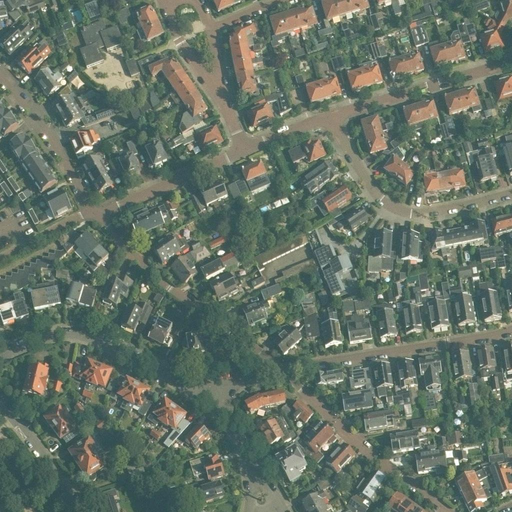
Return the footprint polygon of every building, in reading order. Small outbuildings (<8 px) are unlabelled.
[(8,0),(12,5),(17,11),(22,7),(26,8),(27,9),(29,15),(39,11),(36,4),(34,5),(32,0),(8,0)] [(42,2),(40,0),(32,0),(34,5),(36,4),(39,11),(45,9),(43,2),(42,2)] [(57,7),(54,0),(46,0),(51,9),(57,7)] [(212,0),(218,13),(234,6),(241,3),(239,0),(212,0)] [(352,14),(347,0),(337,0),(334,1),(339,18),(352,14)] [(365,0),(347,0),(352,14),(368,9),(365,0)] [(398,8),(396,1),(398,0),(390,0),(392,4),(391,4),(393,10),(394,17),(401,15),(398,8)] [(429,0),(431,5),(432,10),(437,8),(435,0),(429,0)] [(496,20),(499,22),(498,24),(504,27),(508,18),(511,16),(511,0),(507,0),(499,3),(500,7),(495,17),(496,20)] [(9,1),(5,4),(11,12),(15,9),(9,1)] [(339,18),(334,1),(322,5),(327,22),(339,18)] [(489,9),(487,2),(475,6),(478,13),(489,9)] [(88,22),(101,17),(95,4),(83,9),(88,22)] [(140,25),(156,19),(151,7),(131,15),(135,24),(139,22),(140,25)] [(311,8),(298,12),(294,13),(300,30),(317,25),(311,8)] [(116,13),(121,25),(127,23),(125,18),(130,16),(127,9),(116,13)] [(18,12),(16,13),(12,16),(16,22),(22,17),(18,12)] [(300,30),(294,13),(283,17),(288,34),(300,30)] [(378,21),(376,15),(369,17),(374,32),(380,30),(378,21)] [(270,20),(275,38),(272,39),(273,42),(271,43),(273,49),(279,46),(278,43),(283,42),(282,40),(288,38),(287,34),(288,34),(283,17),(270,20)] [(163,36),(156,19),(140,25),(147,43),(163,36)] [(70,21),(61,24),(62,29),(72,27),(70,21)] [(102,21),(80,30),(87,49),(80,51),(86,69),(103,62),(97,45),(103,43),(107,52),(124,45),(117,27),(106,31),(102,21)] [(485,52),(502,47),(499,36),(504,27),(498,24),(497,24),(492,21),(488,27),(489,31),(493,33),(492,34),(481,37),(485,52)] [(0,46),(4,51),(30,26),(27,23),(21,28),(20,26),(15,32),(13,30),(0,42),(0,46)] [(349,31),(347,24),(341,26),(343,32),(349,31)] [(473,24),(465,27),(468,39),(476,36),(473,24)] [(447,64),(465,59),(460,44),(462,44),(463,45),(470,43),(468,39),(465,27),(464,25),(457,27),(459,32),(453,34),(451,38),(453,44),(442,48),(447,64)] [(9,57),(25,42),(30,37),(27,34),(33,29),(30,26),(4,51),(9,57)] [(253,47),(254,46),(252,35),(256,33),(253,26),(228,37),(231,51),(247,48),(253,47)] [(423,26),(416,28),(422,46),(428,44),(423,26)] [(422,46),(416,28),(410,30),(416,47),(422,46)] [(61,32),(53,35),(58,45),(65,42),(61,32)] [(131,33),(125,36),(127,41),(133,39),(131,33)] [(41,50),(44,48),(47,43),(43,40),(37,46),(36,45),(32,50),(30,48),(15,63),(22,69),(41,50)] [(434,68),(447,64),(442,48),(439,49),(437,42),(428,45),(434,68)] [(381,58),(379,53),(376,43),(370,45),(374,60),(381,58)] [(41,50),(22,69),(29,76),(50,54),(44,48),(41,50)] [(247,48),(231,51),(234,66),(250,63),(250,61),(247,48)] [(406,76),(423,71),(418,55),(401,60),(406,76)] [(155,64),(152,57),(138,63),(140,70),(155,64)] [(250,63),(234,66),(236,78),(253,75),(251,66),(263,64),(262,59),(250,61),(250,63)] [(181,72),(173,60),(149,70),(152,77),(162,73),(168,82),(181,72)] [(393,80),(406,76),(401,60),(388,64),(393,80)] [(360,72),(365,89),(382,84),(377,67),(360,72)] [(41,89),(62,73),(58,69),(50,75),(48,72),(35,81),(41,89)] [(66,80),(70,84),(79,76),(75,72),(66,80)] [(190,85),(181,72),(168,82),(176,94),(190,85)] [(352,93),(365,89),(360,72),(347,76),(352,93)] [(62,73),(41,89),(48,97),(60,88),(58,84),(66,78),(62,73)] [(236,78),(240,95),(256,92),(253,75),(236,78)] [(298,89),(305,87),(302,76),(295,78),(298,89)] [(511,79),(495,84),(500,100),(511,96),(511,101),(511,102),(511,101),(511,79)] [(323,101),(340,96),(335,80),(319,85),(323,101)] [(190,85),(176,94),(171,97),(178,108),(183,105),(197,95),(190,85)] [(310,105),(323,101),(319,85),(305,89),(310,105)] [(58,100),(71,93),(68,87),(57,97),(58,100)] [(265,98),(276,95),(275,92),(270,93),(269,89),(263,90),(265,98)] [(474,91),(459,95),(457,95),(462,112),(474,108),(475,113),(480,112),(474,91)] [(76,101),(72,95),(63,100),(54,105),(60,117),(83,104),(95,97),(93,92),(80,99),(76,101)] [(150,95),(153,109),(160,104),(153,93),(150,95)] [(276,95),(265,98),(263,98),(253,102),(255,108),(267,103),(268,103),(277,102),(280,116),(291,111),(286,94),(276,95)] [(197,95),(183,105),(188,112),(183,116),(179,130),(182,135),(193,128),(195,127),(193,125),(198,121),(196,117),(207,110),(197,95)] [(444,99),(449,116),(462,112),(457,95),(444,99)] [(484,101),(487,112),(494,110),(490,99),(484,101)] [(142,116),(153,109),(145,100),(138,110),(142,116)] [(432,103),(417,107),(416,108),(421,124),(437,119),(432,103)] [(86,108),(83,104),(60,117),(67,128),(81,120),(77,113),(86,108)] [(266,106),(248,114),(254,127),(272,119),(266,106)] [(416,108),(402,112),(409,134),(422,130),(421,124),(416,108)] [(0,126),(11,118),(4,109),(0,112),(0,126)] [(111,111),(97,116),(99,122),(115,116),(111,111)] [(0,135),(3,140),(18,127),(11,118),(0,126),(0,135)] [(453,128),(450,118),(444,120),(446,124),(448,134),(453,133),(452,129),(453,128)] [(144,127),(141,119),(134,122),(137,129),(144,127)] [(366,139),(382,134),(377,119),(361,124),(366,139)] [(448,134),(446,124),(439,126),(443,141),(445,141),(446,146),(451,145),(450,142),(451,141),(448,134)] [(152,128),(148,132),(153,139),(157,135),(152,128)] [(182,135),(167,145),(170,150),(182,144),(183,147),(194,142),(195,144),(199,142),(202,150),(221,142),(215,128),(197,136),(193,128),(182,135)] [(496,139),(504,136),(509,135),(507,129),(494,133),(496,139)] [(98,144),(97,141),(100,140),(98,135),(95,136),(93,131),(70,141),(77,160),(85,157),(84,153),(92,149),(91,147),(98,144)] [(382,134),(366,139),(370,154),(386,149),(382,134)] [(404,137),(405,143),(414,140),(412,134),(404,137)] [(398,148),(405,143),(403,135),(390,144),(394,151),(398,148)] [(15,157),(31,146),(25,136),(8,147),(15,157)] [(146,160),(150,169),(153,167),(154,168),(167,162),(159,145),(158,145),(156,140),(144,146),(149,159),(146,160)] [(477,144),(479,150),(488,147),(486,141),(477,144)] [(306,161),(308,160),(310,164),(325,157),(320,144),(316,143),(311,145),(310,142),(302,146),(302,147),(288,153),(293,164),(305,159),(306,161)] [(471,156),(473,155),(469,142),(463,143),(467,157),(471,156)] [(117,159),(119,163),(127,180),(140,174),(137,169),(138,168),(133,157),(137,155),(132,143),(127,145),(130,153),(117,159)] [(21,166),(38,155),(31,146),(15,157),(21,166)] [(511,175),(511,153),(510,147),(502,150),(509,176),(511,175)] [(398,148),(394,151),(390,154),(383,158),(382,159),(383,159),(388,166),(384,171),(395,179),(404,167),(400,164),(404,159),(398,148)] [(482,153),(489,181),(497,179),(492,158),(495,157),(493,150),(482,153)] [(482,153),(473,155),(471,156),(473,163),(475,163),(480,183),(489,181),(482,153)] [(28,176),(44,165),(38,155),(21,166),(28,176)] [(178,159),(182,166),(188,163),(185,156),(178,159)] [(88,176),(103,168),(101,165),(102,164),(99,158),(83,167),(88,176)] [(320,170),(326,166),(323,161),(317,165),(320,170)] [(449,175),(442,176),(439,162),(433,163),(436,177),(439,192),(452,190),(449,175)] [(266,176),(261,164),(242,173),(247,184),(252,182),(255,188),(260,186),(257,180),(266,176)] [(320,170),(310,177),(309,175),(303,179),(305,182),(301,185),(305,191),(306,190),(334,171),(329,164),(326,166),(320,170)] [(404,167),(395,179),(405,187),(414,175),(411,172),(413,169),(406,164),(404,167)] [(422,172),(425,167),(420,164),(417,169),(422,172)] [(34,185),(51,174),(44,165),(28,176),(34,185)] [(425,167),(422,172),(427,175),(430,169),(425,167)] [(103,168),(88,176),(93,185),(108,177),(108,176),(103,168)] [(108,177),(93,185),(99,194),(104,191),(105,194),(111,190),(110,188),(115,185),(111,179),(119,175),(117,171),(114,173),(108,176),(108,177)] [(338,178),(334,171),(306,190),(311,196),(317,192),(338,178)] [(462,172),(449,175),(452,190),(465,187),(462,172)] [(41,195),(57,184),(51,174),(34,185),(41,195)] [(436,177),(423,179),(426,195),(439,192),(436,177)] [(15,184),(11,178),(7,181),(11,187),(15,184)] [(235,184),(241,196),(248,193),(243,180),(235,184)] [(220,182),(210,186),(220,208),(224,206),(222,200),(227,197),(220,182)] [(8,190),(4,183),(0,185),(0,186),(4,192),(8,190)] [(20,191),(15,184),(11,187),(16,193),(20,191)] [(241,198),(241,196),(235,184),(227,187),(234,201),(240,197),(241,198)] [(220,208),(210,186),(200,191),(206,206),(210,205),(211,207),(213,206),(215,211),(220,208)] [(329,215),(351,200),(343,187),(327,198),(323,193),(316,198),(306,203),(311,211),(318,207),(325,217),(329,215)] [(12,196),(8,190),(4,192),(8,198),(12,196)] [(26,200),(32,196),(27,190),(22,194),(26,200)] [(49,210),(66,201),(61,190),(43,200),(49,210)] [(26,200),(22,194),(18,197),(22,203),(26,200)] [(200,206),(195,197),(190,199),(195,208),(200,206)] [(72,211),(66,201),(49,210),(54,220),(72,211)] [(173,212),(174,211),(180,208),(179,205),(177,201),(157,209),(148,214),(146,210),(134,216),(136,219),(130,222),(134,230),(167,215),(166,213),(173,210),(173,212)] [(167,215),(134,230),(137,238),(164,225),(164,227),(171,223),(171,222),(178,219),(174,211),(173,212),(173,210),(166,213),(167,215)] [(336,226),(339,231),(347,225),(351,232),(367,221),(360,210),(336,226)] [(341,216),(334,220),(336,224),(343,220),(341,216)] [(511,216),(502,219),(506,234),(511,232),(511,216)] [(506,234),(502,219),(491,222),(495,237),(506,234)] [(470,227),(470,229),(473,247),(482,245),(482,243),(487,242),(484,224),(470,227)] [(473,247),(470,229),(456,231),(459,247),(469,245),(470,247),(473,247)] [(315,230),(312,231),(308,232),(306,233),(309,241),(318,237),(318,236),(318,237),(315,230)] [(459,247),(456,231),(442,234),(446,257),(450,256),(449,249),(459,247)] [(446,257),(442,234),(442,232),(427,235),(431,253),(441,251),(442,257),(446,257)] [(76,234),(63,246),(62,247),(64,251),(67,255),(76,247),(86,258),(97,247),(86,235),(81,239),(76,234)] [(305,246),(309,244),(305,234),(300,237),(305,246)] [(381,271),(384,234),(375,234),(375,247),(373,248),(373,252),(374,253),(374,259),(368,259),(368,273),(381,274),(381,271)] [(392,235),(384,234),(381,271),(392,272),(392,261),(395,261),(395,254),(391,253),(392,235)] [(157,258),(180,242),(176,235),(171,239),(170,238),(152,251),(157,258)] [(193,252),(189,254),(192,259),(196,264),(211,257),(207,251),(210,249),(210,250),(231,241),(229,235),(208,245),(202,248),(193,252)] [(409,262),(411,236),(402,236),(402,237),(400,236),(400,242),(402,242),(401,249),(399,249),(399,255),(401,255),(401,258),(396,257),(396,264),(403,265),(403,262),(409,262)] [(419,237),(411,236),(409,262),(418,263),(418,258),(422,258),(423,249),(418,249),(419,237)] [(305,246),(300,237),(296,239),(300,248),(305,246)] [(300,248),(296,239),(291,241),(295,250),(300,248)] [(180,242),(157,258),(162,265),(180,252),(181,254),(189,249),(183,240),(181,242),(180,242)] [(295,250),(291,241),(286,243),(290,253),(295,250)] [(193,252),(202,248),(199,242),(191,246),(193,252)] [(286,243),(281,246),(286,255),(290,253),(286,243)] [(281,246),(277,248),(281,257),(286,255),(281,246)] [(97,247),(86,258),(88,260),(84,263),(101,280),(101,281),(100,283),(105,285),(110,275),(101,265),(108,258),(97,247)] [(277,248),(272,250),(276,259),(281,257),(277,248)] [(333,271),(324,274),(333,296),(343,292),(337,276),(352,270),(348,258),(337,262),(332,248),(316,255),(322,269),(330,265),(333,271)] [(272,250),(267,252),(271,262),(276,259),(272,250)] [(496,262),(495,253),(494,250),(479,253),(481,264),(496,262)] [(64,251),(61,253),(60,261),(68,256),(67,255),(64,251)] [(267,252),(262,255),(267,264),(271,262),(267,252)] [(501,252),(495,253),(496,262),(496,263),(498,269),(498,270),(506,269),(503,252),(501,252)] [(192,259),(189,254),(183,257),(184,258),(171,268),(179,278),(181,277),(185,283),(197,274),(188,262),(192,259)] [(236,254),(220,262),(202,271),(201,271),(200,271),(206,282),(206,281),(224,272),(224,273),(241,264),(236,254)] [(267,264),(262,255),(257,257),(262,266),(263,266),(267,264)] [(257,257),(253,259),(255,265),(259,272),(264,269),(263,266),(262,266),(257,257)] [(255,265),(253,259),(242,265),(244,270),(255,265)] [(316,259),(310,262),(314,272),(320,270),(317,261),(316,259)] [(36,261),(36,265),(34,273),(35,273),(41,274),(46,275),(47,270),(41,269),(42,262),(36,261)] [(310,262),(305,264),(309,274),(314,272),(310,262)] [(305,264),(300,266),(304,276),(309,274),(305,264)] [(300,266),(296,267),(300,277),(304,276),(300,266)] [(470,267),(472,278),(472,280),(479,279),(477,266),(470,267)] [(300,277),(296,267),(291,269),(291,270),(295,279),(300,277)] [(470,267),(469,267),(463,268),(457,269),(459,281),(472,278),(470,267)] [(295,279),(291,270),(286,272),(290,281),(295,279)] [(290,281),(286,272),(282,274),(283,278),(285,283),(290,281)] [(420,289),(420,292),(429,291),(426,274),(418,276),(420,289)] [(214,294),(239,281),(237,277),(231,280),(229,275),(210,284),(214,294)] [(285,283),(283,278),(274,282),(276,287),(285,283)] [(264,284),(261,279),(250,284),(253,289),(264,284)] [(84,290),(87,282),(80,280),(78,289),(71,287),(66,303),(79,307),(84,290)] [(119,286),(111,283),(110,283),(102,302),(116,307),(121,294),(127,296),(132,284),(121,280),(119,286)] [(239,281),(214,294),(219,303),(238,293),(235,289),(241,286),(239,281)] [(48,309),(61,306),(57,289),(55,290),(54,283),(43,285),(48,309)] [(105,285),(100,283),(97,290),(103,293),(105,285)] [(450,300),(448,286),(447,284),(441,284),(444,298),(435,299),(440,330),(448,328),(444,301),(450,300)] [(460,289),(466,325),(474,324),(470,299),(468,299),(467,294),(464,295),(462,284),(460,284),(460,289)] [(487,285),(492,321),(501,320),(495,284),(487,285)] [(511,312),(511,284),(505,286),(506,293),(503,293),(504,299),(507,298),(509,313),(511,312)] [(34,312),(47,309),(48,309),(43,285),(36,287),(38,293),(31,295),(34,312)] [(395,299),(394,286),(393,285),(379,290),(381,295),(386,293),(387,295),(387,294),(388,297),(381,298),(382,303),(388,302),(389,303),(396,302),(395,299)] [(466,325),(460,289),(455,290),(454,285),(448,286),(450,300),(450,302),(454,302),(458,327),(466,325)] [(492,321),(487,285),(478,286),(484,323),(492,321)] [(278,286),(276,287),(260,293),(264,302),(282,295),(278,286)] [(420,292),(420,289),(413,290),(413,294),(408,295),(409,303),(414,334),(422,332),(418,308),(423,307),(420,292)] [(97,294),(84,290),(79,307),(92,311),(97,294)] [(8,300),(9,302),(16,322),(29,318),(23,302),(24,300),(23,295),(22,292),(7,297),(8,300)] [(322,308),(330,305),(325,293),(317,296),(322,308)] [(307,317),(316,314),(314,294),(299,299),(304,312),(305,312),(307,317)] [(159,305),(163,298),(158,295),(154,302),(159,305)] [(357,298),(354,299),(356,312),(371,310),(369,296),(357,298)] [(440,330),(435,299),(427,301),(431,331),(440,330)] [(16,322),(9,302),(2,304),(3,308),(0,309),(0,317),(3,327),(16,322)] [(246,320),(269,311),(266,303),(261,306),(260,305),(243,312),(246,320)] [(414,334),(409,303),(401,304),(406,335),(414,334)] [(134,333),(138,323),(144,326),(151,310),(139,304),(136,311),(129,308),(121,327),(134,333)] [(380,339),(396,337),(392,312),(391,305),(375,308),(380,339)] [(280,306),(269,311),(246,320),(245,320),(247,327),(249,327),(249,328),(260,324),(261,326),(266,324),(265,322),(284,315),(280,306)] [(327,310),(333,347),(341,346),(341,343),(343,342),(342,333),(339,333),(338,323),(337,324),(335,309),(327,310)] [(333,347),(327,310),(322,312),(325,326),(322,326),(325,348),(333,347)] [(316,314),(307,317),(303,319),(305,328),(317,323),(316,314)] [(168,348),(172,341),(167,338),(169,334),(163,331),(166,324),(153,317),(149,325),(154,328),(149,339),(163,347),(163,346),(168,348)] [(363,321),(362,317),(357,318),(360,343),(371,341),(368,320),(363,321)] [(360,343),(357,318),(351,319),(352,323),(347,324),(347,329),(350,344),(360,343)] [(173,336),(179,338),(181,339),(188,325),(181,322),(173,336)] [(317,323),(305,328),(306,339),(319,338),(317,323)] [(278,350),(296,334),(291,328),(273,344),(278,350)] [(296,334),(278,350),(284,356),(302,340),(296,334)] [(203,356),(210,355),(208,343),(202,344),(201,336),(187,339),(186,339),(184,342),(185,346),(188,348),(189,348),(191,361),(199,359),(198,356),(203,355),(203,356)] [(511,358),(510,347),(502,349),(503,355),(500,355),(501,360),(504,360),(504,365),(500,365),(502,375),(504,375),(506,383),(511,381),(511,358)] [(502,375),(497,376),(493,350),(485,351),(489,377),(494,376),(495,380),(491,381),(493,392),(504,390),(502,375)] [(489,377),(485,351),(477,353),(481,378),(481,380),(483,380),(489,379),(489,377)] [(468,354),(460,355),(464,381),(472,379),(468,354)] [(464,381),(460,355),(451,357),(455,382),(464,381)] [(423,378),(439,375),(441,375),(438,359),(419,362),(421,378),(423,378)] [(92,386),(100,367),(88,362),(85,369),(76,365),(73,378),(80,381),(80,379),(88,382),(84,390),(82,396),(86,398),(89,392),(92,386)] [(411,393),(413,405),(418,404),(416,391),(414,391),(414,389),(417,388),(413,363),(405,364),(410,393),(411,393)] [(396,397),(392,398),(393,403),(387,404),(387,410),(400,408),(404,407),(409,406),(413,405),(411,393),(410,393),(405,364),(397,365),(401,391),(401,393),(396,394),(396,397)] [(30,368),(27,381),(47,386),(48,381),(46,380),(48,372),(47,372),(48,367),(42,366),(41,371),(30,368)] [(66,366),(64,377),(71,378),(73,367),(66,366)] [(112,373),(100,367),(92,386),(97,388),(97,386),(105,389),(112,373)] [(390,393),(389,389),(392,388),(389,367),(381,368),(385,396),(387,404),(393,403),(392,398),(392,396),(388,397),(387,393),(390,393)] [(385,396),(381,368),(373,369),(376,391),(380,390),(381,395),(383,394),(384,397),(385,396)] [(373,386),(370,369),(352,372),(353,380),(354,388),(366,387),(373,386)] [(343,383),(341,373),(314,377),(316,387),(343,383)] [(441,388),(439,375),(423,378),(426,390),(427,393),(429,394),(439,392),(440,390),(440,388),(441,388)] [(481,380),(481,378),(476,379),(477,387),(478,393),(485,392),(483,380),(481,380)] [(115,385),(116,383),(111,380),(107,390),(111,393),(115,385)] [(115,385),(111,393),(109,398),(116,402),(119,396),(125,400),(120,409),(125,412),(138,386),(127,380),(122,389),(115,385)] [(354,388),(353,380),(345,381),(346,392),(354,390),(354,388)] [(47,386),(27,381),(24,394),(35,396),(33,401),(39,403),(41,398),(43,390),(45,391),(47,386)] [(150,392),(138,386),(125,412),(130,414),(134,405),(141,408),(138,414),(144,418),(152,405),(145,401),(150,392)] [(367,392),(342,397),(344,413),(372,409),(370,399),(375,398),(373,386),(366,387),(367,392)] [(478,393),(477,387),(467,388),(470,409),(480,407),(478,393)] [(283,393),(266,396),(270,413),(269,407),(285,404),(283,393)] [(259,398),(259,397),(245,405),(246,406),(243,408),(247,415),(249,414),(250,415),(258,411),(266,414),(270,413),(266,396),(259,398)] [(163,425),(175,409),(165,401),(156,413),(154,411),(148,420),(156,426),(159,422),(163,425)] [(299,420),(305,425),(313,417),(299,404),(293,410),(297,413),(292,417),(297,422),(299,420)] [(284,413),(289,408),(286,405),(281,410),(284,413)] [(82,408),(76,412),(79,417),(85,412),(82,408)] [(52,430),(69,418),(65,414),(64,415),(59,409),(45,419),(52,430)] [(185,417),(175,409),(163,425),(167,428),(169,426),(175,431),(185,417)] [(365,425),(392,420),(391,413),(384,414),(363,417),(365,425)] [(72,423),(69,418),(52,430),(60,441),(75,430),(70,424),(72,423)] [(270,446),(281,440),(284,445),(291,441),(295,438),(293,434),(288,436),(284,428),(285,428),(280,419),(273,423),(272,420),(259,427),(261,430),(270,446)] [(108,425),(104,420),(96,425),(99,431),(108,425)] [(366,433),(387,430),(387,429),(394,428),(392,420),(365,425),(366,433)] [(411,422),(412,430),(427,428),(426,420),(411,422)] [(309,449),(327,430),(321,424),(320,426),(317,423),(310,429),(313,432),(303,443),(298,438),(295,442),(300,446),(305,453),(309,449)] [(197,449),(209,437),(199,427),(193,433),(188,428),(176,440),(173,444),(179,449),(184,444),(188,448),(189,446),(191,444),(197,449)] [(333,436),(327,430),(309,449),(305,453),(316,466),(324,457),(318,452),(329,440),(333,444),(336,440),(333,437),(333,436)] [(168,449),(176,441),(176,440),(181,435),(175,431),(174,431),(163,445),(168,449)] [(157,433),(153,438),(157,441),(161,436),(157,433)] [(391,446),(418,441),(416,433),(390,437),(391,446)] [(461,433),(447,435),(448,448),(462,446),(461,433)] [(447,447),(446,439),(438,440),(440,448),(447,447)] [(78,466),(96,454),(92,448),(93,447),(89,440),(69,453),(78,466)] [(419,450),(418,441),(391,446),(393,454),(419,450)] [(300,480),(297,475),(305,471),(299,461),(303,458),(295,443),(290,446),(292,450),(286,453),(287,455),(277,461),(291,485),(300,480)] [(332,469),(349,452),(343,446),(326,464),(332,469)] [(107,447),(96,454),(78,466),(87,480),(87,479),(88,481),(90,482),(93,482),(95,481),(96,479),(95,477),(94,475),(105,468),(98,457),(102,455),(103,457),(110,452),(107,447)] [(354,457),(349,452),(332,469),(337,475),(354,457)] [(417,466),(451,461),(450,456),(444,457),(443,453),(438,454),(415,458),(417,466)] [(219,463),(218,461),(216,456),(190,464),(194,478),(207,474),(209,482),(224,477),(219,463)] [(455,461),(451,461),(417,466),(418,475),(436,472),(437,475),(456,472),(455,461)] [(511,472),(509,465),(505,466),(497,467),(506,494),(511,492),(511,485),(509,477),(511,475),(511,472)] [(497,467),(482,470),(483,471),(487,478),(489,485),(494,483),(499,497),(506,494),(497,467)] [(467,477),(455,483),(458,490),(464,487),(465,488),(487,478),(483,471),(475,475),(473,472),(466,475),(467,477)] [(366,500),(382,478),(375,473),(367,484),(364,481),(357,490),(361,493),(359,495),(359,494),(354,498),(353,498),(346,507),(349,511),(358,511),(363,505),(366,500)] [(389,484),(382,478),(366,500),(373,505),(389,484)] [(464,487),(458,490),(464,503),(471,500),(469,497),(491,488),(489,485),(487,478),(465,488),(464,487)] [(333,489),(339,484),(334,479),(329,484),(333,489)] [(333,489),(329,484),(326,480),(317,485),(321,492),(326,491),(329,489),(331,491),(333,489)] [(219,484),(201,490),(206,504),(224,499),(219,484)] [(186,488),(188,495),(200,491),(198,485),(186,488)] [(491,488),(469,497),(471,500),(464,503),(467,511),(475,511),(479,510),(477,505),(486,501),(491,498),(488,491),(492,489),(491,488)] [(99,495),(101,502),(98,503),(100,511),(116,511),(113,499),(117,498),(115,490),(99,495)] [(314,511),(325,507),(322,502),(326,500),(323,493),(303,504),(304,506),(303,507),(305,511),(314,511)] [(0,500),(0,502),(3,507),(10,501),(6,495),(0,500)] [(391,511),(398,511),(406,501),(397,495),(387,508),(391,511)] [(398,511),(412,511),(415,508),(406,501),(398,511)]
